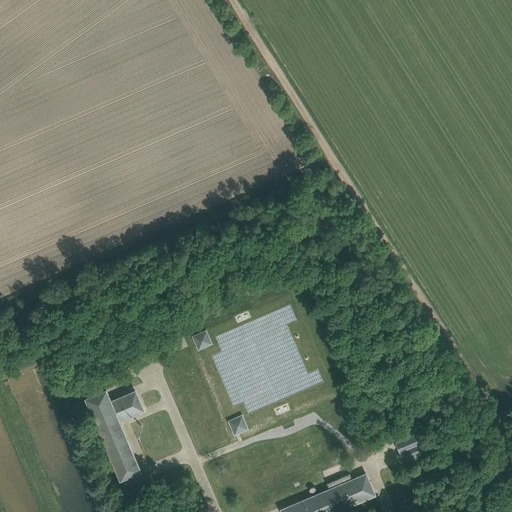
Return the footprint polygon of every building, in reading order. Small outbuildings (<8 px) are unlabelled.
[(199,348),(211,343),(206,331),(194,336),(199,348)] [(111,401),(106,389),(87,397),(121,477),(140,469),(119,420),(143,409),(135,391),(111,401)] [(235,433),(247,428),(242,416),(230,421),(235,433)] [(404,460),(426,451),(419,434),(397,443),(404,460)] [(352,479),(350,473),(327,483),(330,489),(282,509),(282,511),(332,511),(375,494),(366,473),(352,479)]
